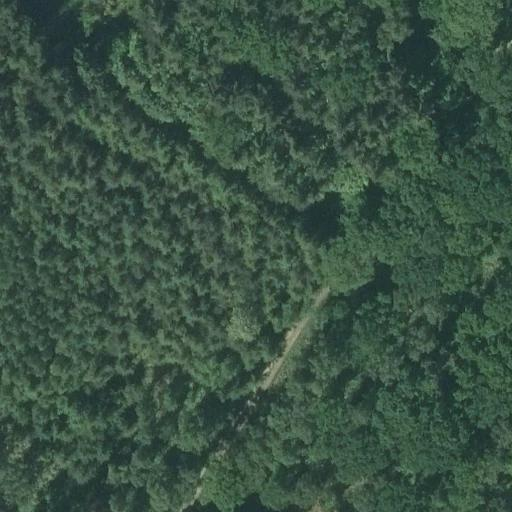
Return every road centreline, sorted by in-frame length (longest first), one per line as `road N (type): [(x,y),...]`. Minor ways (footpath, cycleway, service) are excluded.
road 1 (track): [(178,511),(184,490),(511,23)]
road 2 (track): [(357,237),(511,329)]
